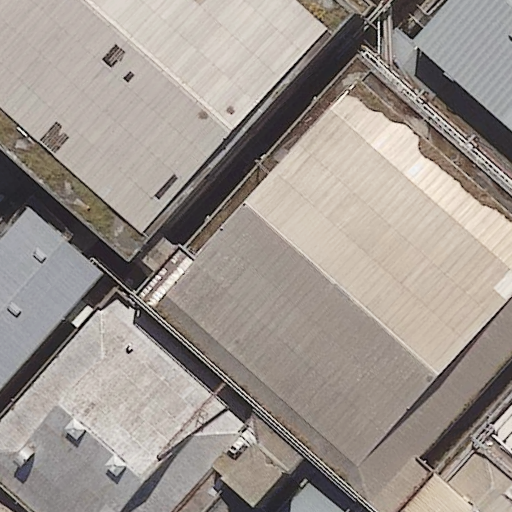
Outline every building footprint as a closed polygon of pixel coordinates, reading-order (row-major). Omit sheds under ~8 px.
[(371,2),(368,0),(0,0),(0,147),(29,172),(138,267),(371,2)] [(511,0),(463,0),(433,35),(511,104),(511,0)] [(426,511),(511,414),(511,193),(371,71),(160,312),(294,428),(390,511),(426,511)] [(0,204),(29,172),(0,147),(0,204)] [(0,388),(103,272),(24,202),(0,229),(0,388)] [(220,511),(294,428),(160,312),(137,292),(0,448),(0,469),(49,511),(220,511)] [(511,511),(511,442),(507,438),(442,511),(511,511)] [(275,511),(388,511),(323,456),(275,511)] [(0,511),(17,511),(0,497),(0,511)]
